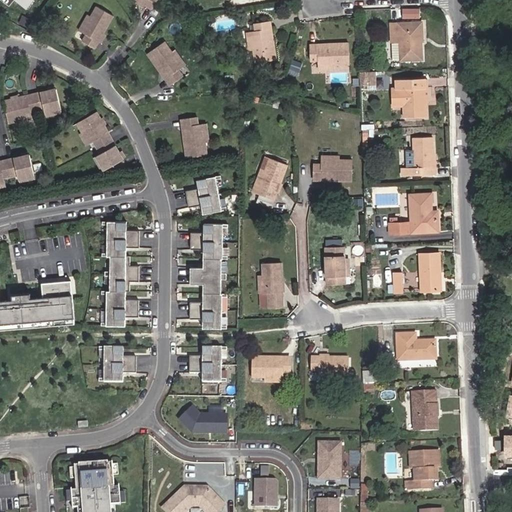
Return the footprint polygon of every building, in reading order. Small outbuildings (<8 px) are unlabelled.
[(139,0),(153,9),(159,0),(139,0)] [(94,46),(114,15),(98,4),(96,7),(95,9),(93,12),(92,14),(90,16),(89,19),(87,21),(86,23),(84,26),(88,28),(87,29),(86,31),(84,30),(79,37),(94,46)] [(419,9),(403,9),(403,17),(419,18),(419,9)] [(88,11),(78,27),(84,30),(86,31),(87,29),(88,28),(84,26),(86,23),(87,21),(89,19),(90,16),(92,14),(88,11)] [(275,40),(273,38),(270,21),(253,24),(254,32),(257,32),(258,36),(253,36),(255,50),(257,63),(278,60),(275,40)] [(400,21),(392,22),(393,41),(394,41),(395,59),(402,59),(423,58),(421,23),(400,24),(400,21)] [(252,51),(255,50),(253,36),(258,36),(257,32),(254,32),(249,33),(252,51)] [(339,64),(351,64),(351,42),(331,43),(329,45),(312,46),(312,63),(321,63),(320,60),(325,60),(325,64),(339,64)] [(177,67),(181,64),(173,53),(165,43),(148,56),(160,72),(163,73),(174,86),(187,75),(182,69),(180,71),(177,67)] [(182,69),(187,66),(176,51),(173,53),(181,64),(177,67),(180,71),(182,69)] [(325,64),(325,60),(320,60),(321,63),(321,68),(339,68),(339,64),(325,64)] [(428,86),(427,77),(398,79),(399,87),(404,87),(405,104),(405,116),(429,115),(428,100),(428,86)] [(394,87),(395,105),(405,104),(404,87),(399,87),(394,87)] [(58,88),(42,92),(36,94),(39,109),(46,108),(47,112),(63,109),(58,88)] [(32,111),(39,109),(36,94),(28,95),(5,101),(10,121),(19,119),(33,116),(32,111)] [(113,138),(109,132),(97,111),(79,122),(84,131),(91,143),(95,140),(99,147),(113,138)] [(199,124),(201,124),(200,116),(183,118),(186,135),(184,138),(187,157),(207,154),(206,141),(204,128),(199,128),(199,124)] [(209,141),(207,123),(201,124),(199,124),(199,128),(204,128),(206,141),(209,141)] [(91,143),(84,131),(81,133),(88,145),(91,143)] [(434,135),(415,136),(416,166),(402,166),(403,175),(435,174),(435,165),(434,135)] [(125,158),(117,145),(113,138),(99,147),(103,153),(99,155),(107,169),(125,158)] [(37,173),(32,153),(9,159),(13,175),(20,173),(21,177),(37,173)] [(104,171),(107,169),(99,155),(96,157),(104,171)] [(340,159),(340,155),(322,155),(322,160),(322,163),(326,163),(327,159),(340,159)] [(277,199),(291,164),(273,157),(269,168),(264,181),(268,183),(267,186),(264,185),(261,193),(277,199)] [(0,182),(7,181),(6,176),(13,175),(9,159),(0,160),(0,182)] [(326,163),(322,163),(322,160),(314,160),(314,177),(333,178),(335,180),(353,180),(353,159),(340,159),(327,159),(326,163)] [(268,183),(264,181),(269,168),(265,166),(258,183),(264,185),(267,186),(268,183)] [(204,213),(223,210),(217,176),(198,179),(200,189),(187,191),(190,206),(203,204),(204,213)] [(439,217),(433,217),(432,208),(432,193),(412,194),(413,222),(390,223),(390,234),(414,232),(414,231),(440,229),(439,217)] [(273,207),(276,200),(262,194),(259,202),(273,207)] [(126,316),(139,316),(139,301),(126,301),(126,291),(130,291),(130,281),(139,281),(139,266),(130,266),(130,257),(126,256),(126,247),(139,247),(140,232),(127,232),(127,222),(108,222),(107,257),(110,257),(110,291),(107,290),(106,324),(125,325),(126,316)] [(204,327),(223,327),(224,292),(223,292),(224,258),(225,223),(206,223),(205,233),(192,233),(192,248),(205,248),(205,268),(192,267),(192,283),(205,283),(205,302),(192,302),(191,317),(204,317),(204,327)] [(346,272),(345,258),(345,247),(326,247),(327,285),(344,284),(344,276),(341,276),(341,272),(346,272)] [(442,288),(440,251),(422,252),(423,289),(442,288)] [(350,276),(350,258),(345,258),(346,272),(341,272),(341,276),(344,276),(350,276)] [(268,307),(285,306),(283,261),(265,262),(265,273),(265,287),(270,287),(270,291),(267,291),(268,307)] [(403,272),(393,273),(394,274),(395,292),(395,293),(404,292),(403,272)] [(270,287),(265,287),(265,273),(261,273),(261,291),(267,291),(270,291),(270,287)] [(70,323),(75,323),(71,280),(42,282),(44,297),(49,296),(49,299),(0,303),(0,323),(6,323),(6,329),(11,328),(10,322),(21,321),(22,327),(27,327),(26,321),(37,320),(38,326),(42,326),(42,320),(52,319),(52,325),(57,324),(57,318),(69,317),(70,323)] [(13,299),(9,300),(0,300),(0,303),(49,299),(49,296),(44,297),(31,298),(30,293),(12,294),(13,299)] [(420,344),(417,344),(417,340),(416,332),(398,333),(399,359),(436,358),(435,339),(420,340),(420,344)] [(123,371),(136,371),(137,356),(124,356),(124,346),(105,346),(104,381),(123,381),(123,371)] [(204,382),(223,382),(223,347),(204,347),(204,357),(191,357),(191,372),(204,372),(204,382)] [(275,356),(273,354),(253,353),(253,374),(265,374),(279,375),(279,370),(284,370),(283,373),(292,373),(292,356),(275,356)] [(349,374),(350,355),(312,354),(312,371),(320,372),(320,369),(324,369),(324,374),(338,374),(349,374)] [(324,374),(324,369),(320,369),(320,372),(320,378),(338,378),(338,374),(324,374)] [(265,378),(283,378),(283,373),(284,370),(279,370),(279,375),(265,374),(265,378)] [(377,381),(376,370),(363,371),(364,381),(377,381)] [(365,394),(373,393),(373,382),(364,383),(365,394)] [(413,391),(413,398),(415,430),(437,429),(437,416),(439,416),(438,403),(436,403),(436,397),(436,390),(413,391)] [(227,432),(228,414),(193,414),(193,432),(227,432)] [(341,479),(342,442),(319,442),(319,458),(321,458),(321,462),(319,462),(319,478),(341,479)] [(416,479),(412,479),(412,489),(432,488),(431,479),(435,479),(435,467),(438,467),(438,449),(411,450),(411,467),(415,467),(416,479)] [(110,511),(110,505),(116,505),(121,505),(121,504),(120,493),(120,486),(115,487),(113,474),(113,464),(113,462),(108,462),(79,464),(79,465),(75,465),(75,467),(76,477),(77,489),(71,490),(73,508),(78,508),(78,511),(110,511)] [(278,507),(278,482),(275,479),(256,478),(256,506),(278,507)] [(206,511),(218,511),(225,505),(208,487),(201,487),(198,489),(196,489),(193,487),(185,487),(164,508),(167,511),(185,511),(193,505),(200,505),(206,511)] [(339,511),(340,499),(318,499),(318,511),(339,511)]
